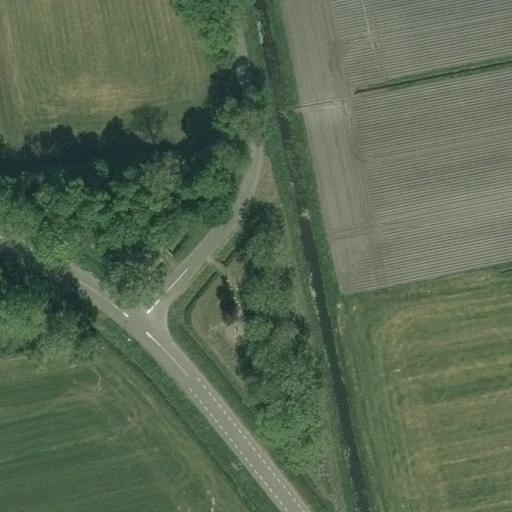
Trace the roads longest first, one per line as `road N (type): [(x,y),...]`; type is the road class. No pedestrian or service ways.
road 1 (unclassified): [(136,322),(221,232),(253,176),(253,108),(231,0)]
road 2 (tertiary): [(296,511),(187,373),(136,322)]
road 3 (tertiary): [(136,322),(34,254),(0,241)]
